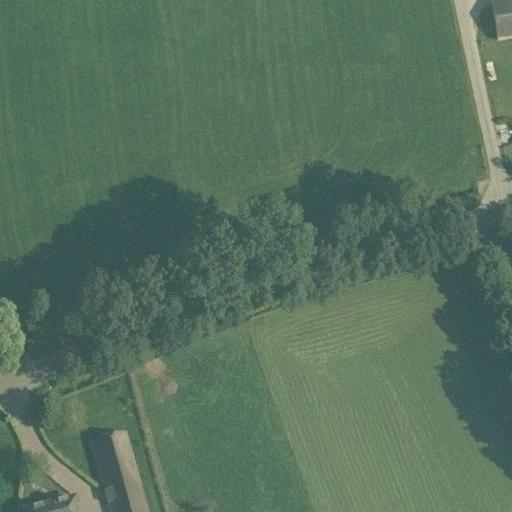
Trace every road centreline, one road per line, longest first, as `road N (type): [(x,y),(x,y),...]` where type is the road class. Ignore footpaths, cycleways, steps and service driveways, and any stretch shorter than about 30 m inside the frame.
road 1 (unclassified): [(0,389),(139,329),(511,211)]
road 2 (unknown): [(502,214),(461,0)]
